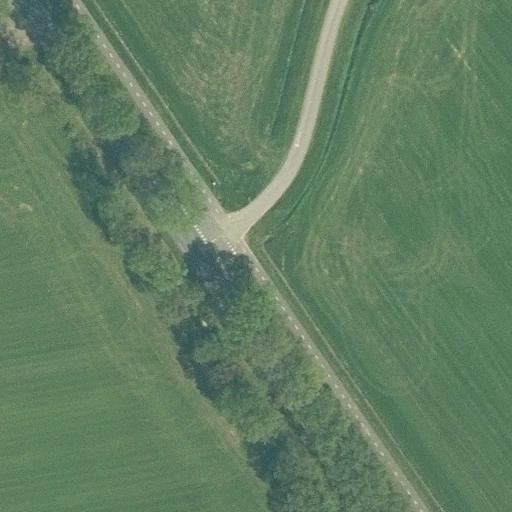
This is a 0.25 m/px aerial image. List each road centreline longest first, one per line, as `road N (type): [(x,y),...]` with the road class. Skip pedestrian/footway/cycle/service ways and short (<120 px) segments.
road 1 (secondary): [(375,511),(195,252)]
road 2 (secondary): [(195,252),(25,0)]
road 3 (unclassified): [(195,252),(268,197),(294,159),(337,0)]
